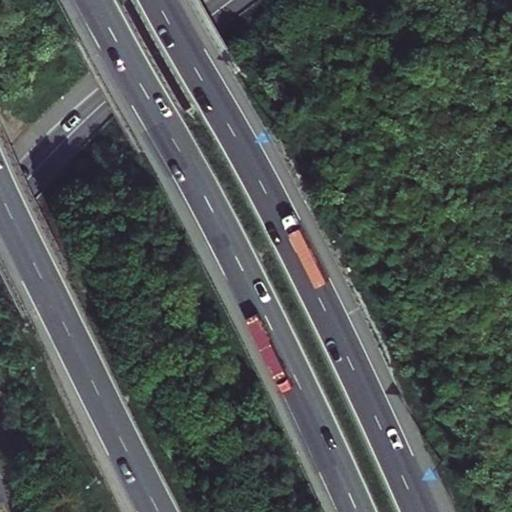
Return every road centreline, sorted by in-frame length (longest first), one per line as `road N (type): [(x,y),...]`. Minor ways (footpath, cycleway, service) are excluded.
road 1 (motorway): [(95,0),(213,212),(356,511)]
road 2 (motorway): [(419,511),(297,251),(162,0)]
road 3 (motorway): [(0,179),(160,511)]
road 4 (secondary): [(0,204),(93,113),(234,0)]
